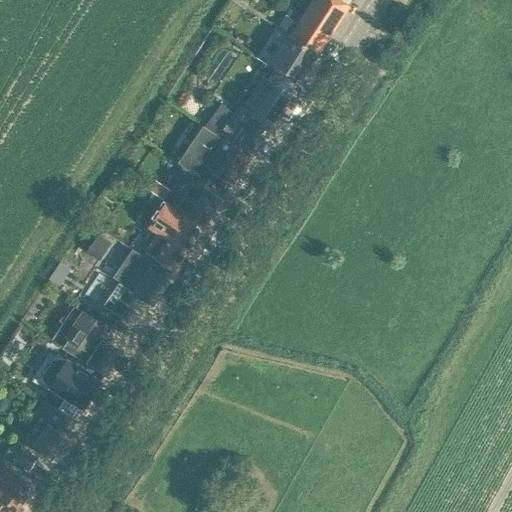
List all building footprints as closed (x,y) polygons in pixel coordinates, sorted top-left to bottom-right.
[(301,81),(350,6),(341,0),(314,0),(304,17),(292,10),(281,26),(292,33),(273,63),(301,81)] [(220,104),(204,126),(206,128),(219,137),(222,133),(235,142),(252,153),(253,154),(271,126),(292,96),(290,94),(296,84),(279,73),(274,70),(268,79),(257,73),(254,79),(260,82),(243,108),(241,106),(235,114),(220,104)] [(237,83),(223,101),(236,111),(250,92),(237,83)] [(233,184),(251,158),(206,128),(181,165),(190,171),(207,182),(215,171),(233,184)] [(204,227),(222,200),(205,189),(191,179),(172,206),(204,227)] [(164,200),(170,191),(156,181),(149,190),(164,200)] [(172,206),(168,203),(152,228),(161,234),(148,253),(174,271),(204,227),(172,206)] [(98,237),(88,252),(100,259),(110,244),(98,237)] [(172,275),(155,264),(145,258),(118,299),(112,294),(104,307),(128,322),(143,298),(153,305),(169,281),(168,280),(172,275)] [(54,270),(48,279),(59,286),(65,277),(54,270)] [(54,335),(51,339),(75,355),(106,375),(122,351),(105,339),(111,329),(101,323),(84,311),(74,305),(70,310),(54,335)] [(15,343),(28,348),(40,312),(27,307),(15,343)] [(84,408),(90,400),(101,383),(57,354),(40,378),(84,408)] [(51,460),(76,420),(45,400),(35,417),(41,420),(26,443),(51,460)] [(29,470),(35,461),(12,445),(6,454),(29,470)] [(0,499),(18,511),(34,485),(5,466),(0,474),(0,499)] [(0,511),(14,511),(0,502),(0,511)]
